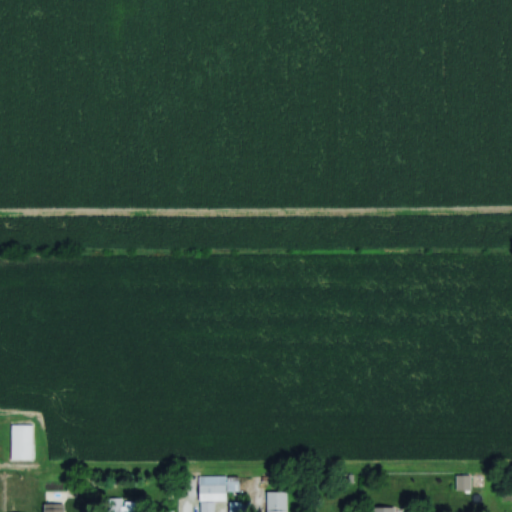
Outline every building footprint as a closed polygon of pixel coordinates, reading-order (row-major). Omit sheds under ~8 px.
[(9,460),(31,460),(31,423),(9,423),(9,460)] [(224,476),(198,476),(198,492),(224,492),(224,476)] [(16,498),(5,499),(6,511),(17,510),(16,498)] [(218,511),(218,501),(199,502),(198,511),(218,511)] [(228,502),(227,511),(248,511),(248,502),(228,502)]
